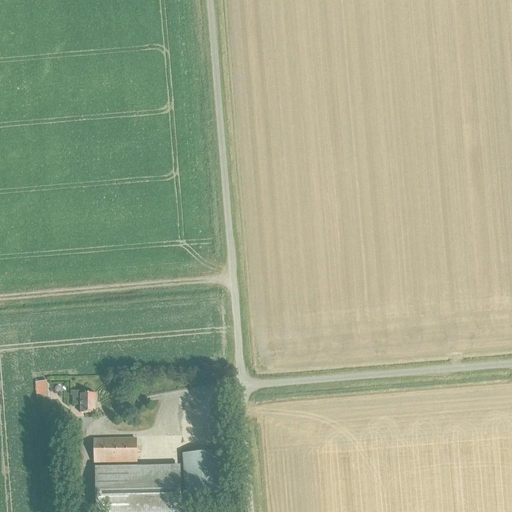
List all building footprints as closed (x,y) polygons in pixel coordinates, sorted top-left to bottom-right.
[(46,380),(35,381),(36,399),(47,398),(46,380)] [(80,414),(96,414),(96,395),(81,395),(81,392),(71,392),(71,395),(73,395),(73,405),(78,406),(78,408),(81,408),(80,414)] [(95,440),(95,464),(137,463),(136,440),(95,440)] [(183,454),(186,496),(221,493),(218,452),(183,454)] [(179,511),(179,469),(131,470),(131,469),(95,470),(96,511),(179,511)]
